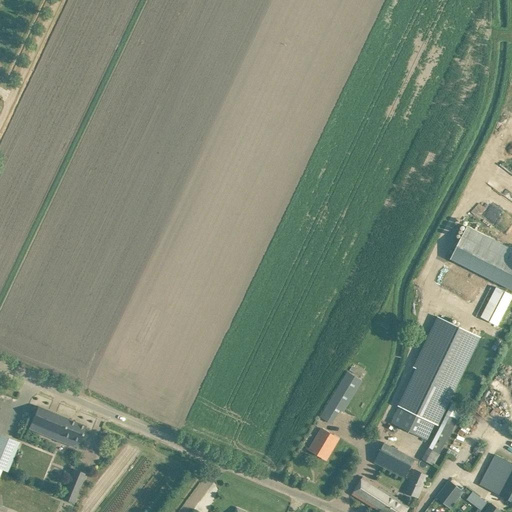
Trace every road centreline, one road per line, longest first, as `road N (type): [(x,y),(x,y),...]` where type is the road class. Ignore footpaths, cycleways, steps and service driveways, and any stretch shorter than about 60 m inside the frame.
road 1 (unclassified): [(326,511),(0,365)]
road 2 (track): [(0,135),(62,0)]
